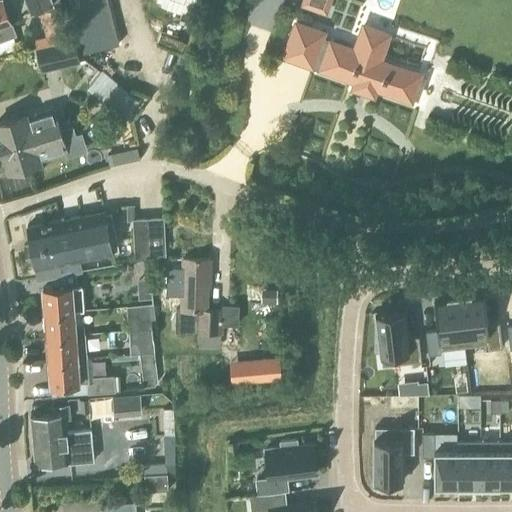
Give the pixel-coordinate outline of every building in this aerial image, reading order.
[(1,0),(0,0),(0,40),(17,34),(19,40),(34,35),(27,16),(11,23),(1,0)] [(26,0),(31,12),(54,3),(52,0),(26,0)] [(326,12),(330,0),(304,0),(303,4),(326,12)] [(60,7),(41,11),(46,34),(49,42),(68,38),(60,7)] [(419,78),(420,73),(330,41),(330,42),(321,39),(323,32),(296,23),(285,55),(312,65),(312,64),(321,67),(321,68),(411,100),(413,95),(416,96),(422,79),(419,78)] [(37,45),(43,69),(82,60),(76,36),(68,38),(49,42),(37,45)] [(78,75),(117,109),(139,85),(100,51),(78,75)] [(2,147),(60,129),(53,108),(17,119),(16,117),(0,122),(0,141),(1,141),(2,147)] [(66,150),(60,129),(2,147),(9,169),(30,163),(30,161),(66,150)] [(108,209),(28,225),(38,278),(78,270),(80,282),(116,275),(114,264),(81,269),(79,259),(115,252),(114,250),(120,248),(113,211),(108,211),(108,209)] [(166,255),(164,218),(146,219),(147,233),(147,241),(148,250),(134,251),(134,261),(166,255)] [(147,233),(146,219),(132,219),(133,234),(147,233)] [(147,241),(147,233),(133,234),(133,242),(147,241)] [(148,250),(147,241),(133,242),(134,251),(148,250)] [(167,271),(166,285),(182,285),(182,308),(177,308),(176,330),(197,331),(197,343),(221,344),(222,309),(207,308),(208,276),(210,276),(211,258),(183,258),(183,271),(167,271)] [(130,264),(130,279),(142,278),(141,263),(130,264)] [(72,285),(43,287),(45,312),(74,310),(84,309),(82,285),(72,286),(72,285)] [(262,289),(262,302),(279,302),(279,289),(262,289)] [(484,293),(459,296),(465,345),(488,342),(489,347),(502,346),(500,321),(488,322),(484,293)] [(438,328),(426,330),(429,353),(441,352),(441,348),(465,345),(459,296),(434,299),(438,328)] [(154,327),(152,304),(127,306),(129,329),(154,327)] [(404,308),(377,311),(383,364),(422,359),(419,334),(407,336),(404,308)] [(74,310),(45,312),(47,336),(76,334),(74,310)] [(156,350),(154,327),(129,329),(130,352),(156,350)] [(76,334),(47,336),(49,360),(87,357),(86,333),(76,334)] [(279,355),(260,358),(263,374),(281,371),(279,355)] [(87,357),(49,360),(50,384),(88,381),(88,392),(121,390),(121,378),(92,380),(90,357),(87,357)] [(145,386),(155,385),(159,381),(158,368),(143,369),(145,386)] [(140,394),(114,397),(115,415),(141,413),(140,394)] [(90,410),(89,397),(79,398),(80,411),(90,410)] [(508,397),(500,398),(500,410),(509,410),(508,397)] [(54,412),(31,414),(33,434),(67,431),(66,418),(69,417),(68,404),(54,405),(54,412)] [(375,426),(375,480),(403,480),(403,451),(414,451),(415,426),(375,426)] [(67,431),(33,434),(36,462),(68,459),(69,462),(94,460),(91,428),(67,431)] [(435,431),(422,431),(422,455),(434,455),(434,484),(458,484),(458,439),(457,439),(457,448),(456,448),(435,448),(435,431)] [(511,438),(500,439),(500,484),(511,484),(511,438)] [(268,477),(257,478),(258,493),(268,492),(288,489),(287,476),(317,473),(313,443),(297,445),(297,439),(281,440),(281,446),(265,448),(268,477)] [(458,439),(458,484),(481,484),(481,439),(458,439)] [(481,439),(481,484),(500,484),(500,439),(481,439)] [(146,490),(169,489),(168,473),(145,474),(146,490)] [(258,493),(252,494),(253,510),(269,508),(269,511),(318,511),(317,500),(287,504),(285,490),(258,493)] [(131,511),(131,502),(102,503),(101,511),(131,511)]
